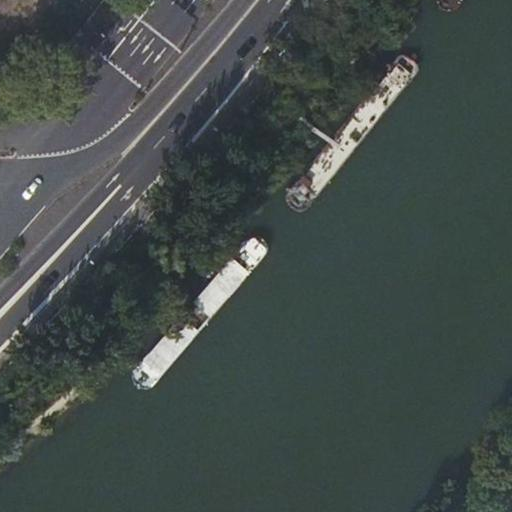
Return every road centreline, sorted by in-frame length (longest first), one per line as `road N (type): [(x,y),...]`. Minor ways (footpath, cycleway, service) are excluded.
road 1 (primary): [(0,334),(128,196),(246,42)]
road 2 (primary): [(0,293),(246,42)]
road 3 (primary): [(60,167),(126,136),(245,0)]
road 4 (primary): [(186,0),(60,167)]
road 5 (tertiary): [(147,0),(55,114),(0,133)]
